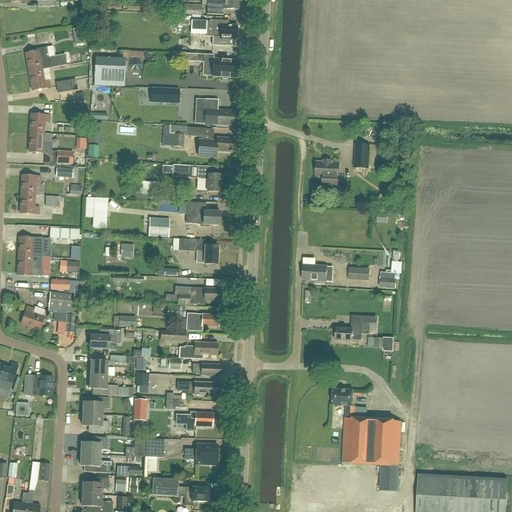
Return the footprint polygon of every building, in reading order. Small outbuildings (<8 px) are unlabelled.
[(232,2),(232,1),(224,1),(224,3),(207,2),(207,16),(222,17),(223,10),(240,11),(240,2),(232,2)] [(182,15),(200,16),(200,6),(182,5),(182,15)] [(213,31),(212,47),(234,48),(234,41),(236,41),(237,27),(228,26),(228,22),(213,21),(213,31)] [(191,22),(190,35),(206,35),(206,23),(191,22)] [(85,28),(72,31),(75,46),(83,45),(83,41),(87,40),(85,28)] [(25,55),(28,73),(42,71),(51,69),(67,66),(65,55),(53,58),(53,61),(49,61),(47,48),(38,50),(38,52),(25,55)] [(184,55),(184,62),(203,63),(203,67),(212,67),(211,77),(220,78),(220,79),(228,79),(228,78),(237,79),(238,62),(213,60),(213,56),(204,56),(184,55)] [(116,73),(117,60),(95,59),(94,87),(124,88),(124,73),(116,73)] [(44,83),(42,71),(28,73),(32,92),(45,89),(50,88),(49,82),(44,83)] [(57,94),(77,91),(75,80),(55,84),(57,94)] [(151,90),(150,104),(178,105),(179,91),(151,90)] [(84,102),(83,94),(76,95),(77,103),(84,102)] [(205,116),(204,125),(235,127),(236,112),(218,111),(218,101),(206,100),(205,116)] [(30,135),(43,135),(44,123),(49,123),(49,117),(44,116),(31,116),(30,135)] [(85,144),(98,144),(98,124),(85,124),(85,144)] [(169,135),(173,135),(172,148),(182,148),(183,136),(186,136),(186,137),(201,138),(201,130),(186,129),(186,128),(170,127),(169,135)] [(52,136),(43,135),(30,135),(29,153),(43,154),(51,154),(52,136)] [(233,154),(234,140),(217,139),(217,143),(199,142),(198,158),(216,159),(217,153),(233,154)] [(368,170),(370,146),(354,145),(353,169),(368,170)] [(98,159),(98,147),(88,146),(88,158),(98,159)] [(56,153),(56,165),(71,166),(72,154),(56,153)] [(337,189),(338,179),(339,165),(332,164),(332,162),(324,162),(324,164),(317,164),(317,165),(315,165),(314,172),(316,172),(316,178),(323,178),(323,188),(337,189)] [(171,174),(171,178),(189,179),(189,167),(172,166),(172,167),(162,166),(162,174),(171,174)] [(220,193),(221,176),(217,176),(217,168),(198,167),(198,179),(208,180),(207,193),(220,193)] [(71,179),(72,170),(56,169),(55,178),(71,179)] [(21,196),(34,196),(35,184),(40,185),(40,178),(35,178),(21,177),(21,196)] [(155,196),(156,183),(136,182),(135,195),(155,196)] [(34,208),(34,196),(21,196),(20,215),(34,215),(39,215),(39,209),(34,208)] [(59,208),(59,198),(45,197),(45,207),(59,208)] [(205,213),(205,205),(187,204),(186,224),(203,226),(219,227),(220,213),(205,213)] [(94,228),(106,229),(107,206),(95,205),(94,228)] [(387,216),(377,215),(377,223),(387,223),(387,216)] [(150,220),(149,237),(168,238),(169,229),(169,221),(160,220),(150,220)] [(49,230),(49,239),(69,240),(78,240),(78,231),(69,231),(49,230)] [(32,239),(19,239),(18,258),(32,258),(41,259),(42,240),(38,240),(32,240),(32,239)] [(217,266),(218,248),(206,247),(206,242),(179,241),(178,252),(204,253),(204,265),(217,266)] [(122,258),(130,258),(131,246),(122,245),(122,258)] [(71,248),(70,259),(79,260),(80,249),(71,248)] [(32,258),(18,258),(17,276),(31,277),(40,277),(41,259),(32,258)] [(61,262),(61,274),(77,274),(77,263),(61,262)] [(392,263),(391,274),(395,274),(400,275),(401,264),(392,263)] [(303,268),(303,279),(306,279),(306,281),(333,283),(333,272),(327,271),(328,268),(314,267),(314,269),(303,268)] [(349,269),(348,281),(369,282),(369,270),(349,269)] [(391,274),(380,273),(379,289),(395,290),(396,280),(395,280),(395,274),(391,274)] [(50,291),(68,292),(69,282),(51,281),(50,291)] [(220,303),(221,291),(197,289),(196,306),(204,306),(204,302),(220,303)] [(47,313),(71,316),(74,296),(49,293),(47,313)] [(188,307),(189,295),(177,294),(177,306),(188,307)] [(32,314),(33,310),(27,307),(26,312),(21,325),(39,331),(44,318),(32,314)] [(184,318),(184,308),(167,307),(167,317),(184,318)] [(202,316),(196,316),(196,315),(187,315),(186,332),(202,333),(202,328),(218,329),(219,317),(202,316)] [(66,316),(65,334),(73,334),(75,317),(66,316)] [(135,329),(135,318),(118,317),(118,328),(135,329)] [(336,329),(336,342),(352,343),(352,341),(361,342),(362,335),(369,335),(369,324),(377,325),(377,319),(362,318),(352,318),(352,324),(351,330),(336,329)] [(120,345),(121,332),(106,331),(106,338),(90,337),(90,350),(109,351),(109,344),(120,345)] [(185,342),(185,333),(160,332),(160,341),(185,342)] [(376,340),(375,349),(383,349),(383,352),(393,353),(393,340),(383,339),(383,340),(376,340)] [(217,357),(218,345),(195,344),(195,348),(185,348),(179,348),(179,359),(202,361),(203,357),(217,357)] [(125,358),(110,357),(110,364),(125,365),(125,358)] [(143,370),(142,359),(134,359),(135,371),(143,370)] [(180,371),(180,360),(168,360),(168,367),(168,370),(180,371)] [(88,376),(107,377),(107,363),(89,362),(88,376)] [(0,389),(9,392),(12,384),(16,371),(18,366),(12,364),(10,369),(0,365),(0,389)] [(221,377),(221,367),(193,365),(192,374),(201,375),(201,376),(221,377)] [(147,387),(148,376),(136,375),(135,387),(147,387)] [(106,387),(107,377),(88,376),(88,390),(100,391),(100,397),(117,397),(117,387),(106,387)] [(24,396),(33,396),(38,396),(52,397),(53,378),(39,377),(33,377),(33,389),(24,389),(24,396)] [(194,384),(186,384),(177,383),(177,393),(186,393),(186,395),(193,395),(193,396),(214,397),(214,391),(215,390),(215,387),(214,386),(214,385),(194,384)] [(354,421),(355,407),(352,407),(353,392),(333,391),(333,406),(347,407),(346,420),(345,420),(343,464),(381,466),(380,492),(398,493),(399,467),(401,423),(354,421)] [(82,416),(102,417),(102,410),(108,411),(109,399),(97,399),(97,405),(83,404),(82,416)] [(124,409),(131,407),(128,399),(121,401),(124,409)] [(165,410),(174,410),(174,408),(186,408),(187,401),(165,400),(165,410)] [(135,401),(134,421),(144,422),(146,402),(135,401)] [(16,404),(16,416),(28,417),(29,404),(16,404)] [(176,425),(186,426),(186,432),(195,432),(195,428),(197,428),(196,429),(202,429),(202,428),(212,428),(212,422),(213,422),(214,417),(212,417),(212,415),(191,414),(190,417),(176,417),(176,425)] [(101,423),(102,417),(82,416),(82,427),(96,428),(95,434),(107,434),(108,423),(101,423)] [(81,456),(100,457),(100,451),(107,451),(107,440),(95,439),(95,445),(81,444),(81,456)] [(145,458),(146,440),(134,439),(133,457),(144,458),(145,458)] [(146,440),(145,458),(148,458),(163,459),(164,441),(146,440)] [(219,460),(217,460),(218,447),(197,446),(196,450),(184,450),(184,461),(196,462),(196,465),(212,466),(211,468),(218,468),(219,460)] [(100,463),(100,457),(81,456),(80,467),(94,468),(94,474),(110,475),(111,463),(100,463)] [(48,481),(50,465),(39,464),(37,480),(48,481)] [(128,467),(128,476),(140,477),(141,468),(128,467)] [(505,511),(508,481),(419,476),(416,511),(505,511)] [(115,493),(125,494),(126,478),(115,478),(115,493)] [(82,496),(102,497),(102,491),(108,491),(109,480),(97,479),(97,485),(83,484),(82,496)] [(208,503),(209,490),(187,489),(178,489),(178,481),(153,479),(152,496),(178,498),(186,498),(186,507),(191,507),(192,503),(208,503)] [(13,504),(12,511),(25,511),(28,495),(29,486),(24,486),(23,494),(21,505),(13,504)] [(28,495),(25,511),(39,511),(40,507),(32,506),(33,496),(28,495)] [(101,503),(102,497),(82,496),(82,508),(96,508),(95,511),(112,511),(113,504),(101,503)] [(125,511),(126,498),(118,498),(117,510),(125,511)]
